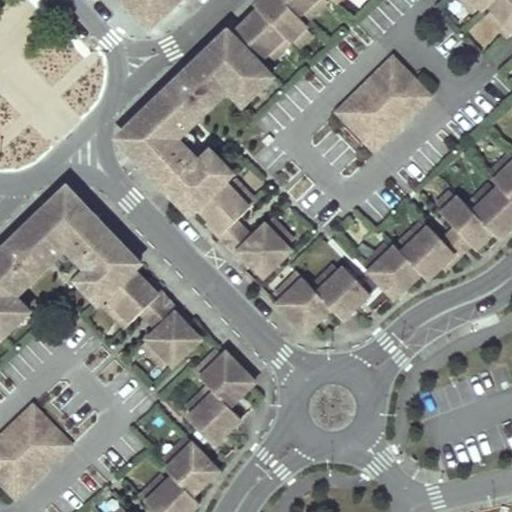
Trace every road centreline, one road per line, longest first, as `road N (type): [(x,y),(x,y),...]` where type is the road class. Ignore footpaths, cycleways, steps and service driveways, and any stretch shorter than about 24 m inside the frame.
road 1 (residential): [(73,141),(307,380)]
road 2 (tertiary): [(511,260),(426,307),(370,354),(329,371)]
road 3 (tertiary): [(368,412),(398,356),(511,289)]
road 4 (residential): [(227,0),(171,49),(118,63)]
road 5 (tertiary): [(296,413),(225,511)]
